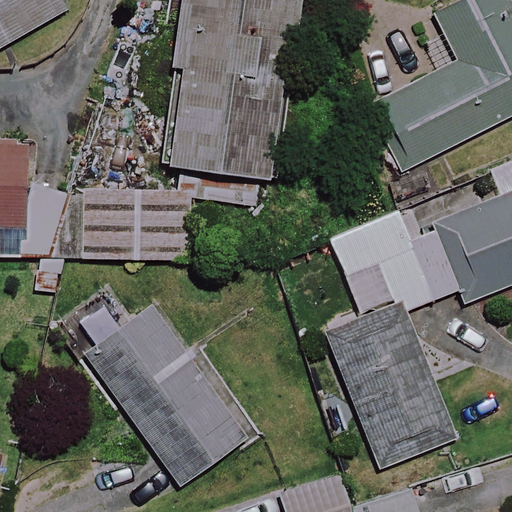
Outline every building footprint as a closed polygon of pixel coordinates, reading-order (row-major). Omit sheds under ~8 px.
[(56,0),(0,0),(0,48),(63,11),(56,0)] [(296,0),(177,0),(157,167),(275,181),(296,0)] [(511,0),(463,0),(436,14),(460,64),(372,107),(404,171),(511,117),(511,0)] [(0,257),(36,259),(35,293),(60,294),(62,191),(22,190),(23,149),(0,148),(0,257)] [(190,193),(81,188),(77,257),(186,263),(190,193)] [(511,286),(511,192),(405,235),(396,211),(326,240),(359,320),(324,334),(379,470),(451,441),(400,315),(456,292),(462,306),(511,286)] [(244,441),(151,307),(82,356),(174,489),(244,441)] [(417,511),(409,486),(351,504),(352,511),(417,511)]
